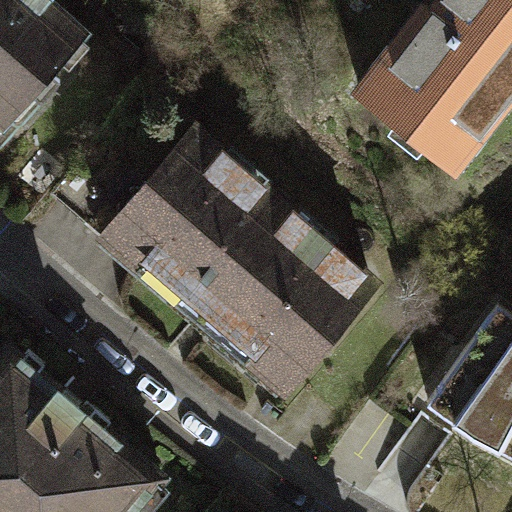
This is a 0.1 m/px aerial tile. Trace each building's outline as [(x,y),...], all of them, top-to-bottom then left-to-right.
[(0,0),(0,122),(2,125),(88,29),(54,0),(0,0)] [(455,161),(511,88),(511,0),(443,0),(435,11),(426,4),(360,88),(455,161)] [(370,276),(195,125),(144,182),(106,228),(99,236),(136,268),(148,254),(219,316),(209,328),(281,390),(337,325),(332,320),(370,276)] [(106,228),(144,182),(94,139),(55,185),(106,228)] [(511,309),(500,300),(427,395),(466,425),(511,448),(511,309)] [(139,511),(146,511),(167,487),(157,479),(162,473),(8,345),(0,354),(0,511),(128,511),(133,507),(139,511)]
